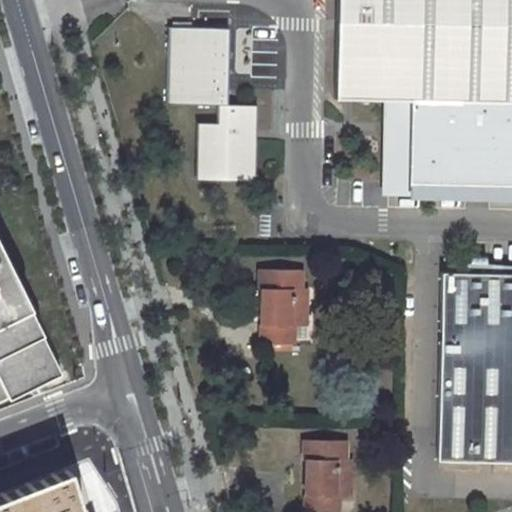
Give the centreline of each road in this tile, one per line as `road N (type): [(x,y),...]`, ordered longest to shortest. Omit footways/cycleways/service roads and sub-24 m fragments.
road 1 (unclassified): [(124,393),(109,313),(16,0)]
road 2 (residential): [(0,441),(124,393)]
road 3 (unclassified): [(160,511),(124,393)]
